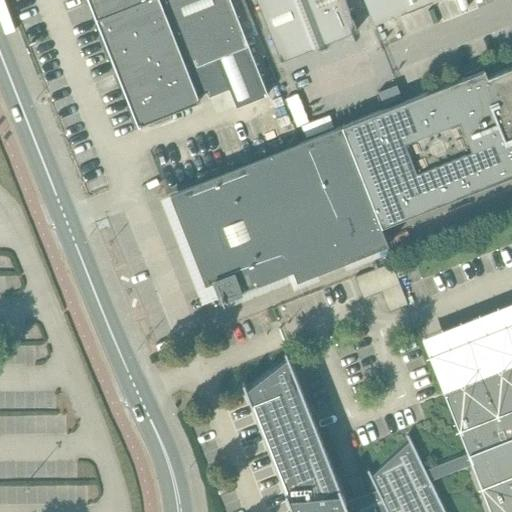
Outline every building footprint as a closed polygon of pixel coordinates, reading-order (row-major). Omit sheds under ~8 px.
[(103,24),(138,113),(135,117),(138,122),(138,124),(142,123),(201,100),(200,97),(197,99),(195,95),(207,90),(209,96),(229,88),(237,106),(268,94),(230,0),(89,0),(91,4),(94,3),(99,15),(96,16),(99,23),(103,24)] [(257,0),(281,60),(357,30),(344,0),(257,0)] [(364,0),(374,24),(434,0),(364,0)] [(511,66),(487,76),(485,69),(484,68),(483,69),(483,70),(342,126),(381,226),(511,175),(511,66)] [(341,126),(300,142),(197,183),(170,194),(205,285),(214,281),(222,299),(293,271),(297,281),(388,245),(341,126)] [(403,258),(394,261),(392,262),(398,277),(409,273),(403,258)] [(391,263),(356,276),(365,298),(381,292),(389,312),(407,305),(401,288),(391,263)] [(243,382),(293,511),(445,511),(430,480),(472,464),(490,511),(511,511),(511,367),(445,394),(468,453),(425,470),(408,434),(406,435),(409,441),(372,476),(369,469),(367,470),(376,490),(366,494),(362,484),(360,477),(349,481),(352,488),(356,498),(346,502),(289,357),(286,350),(284,351),(287,357),(247,388),(244,382),(243,382)]
